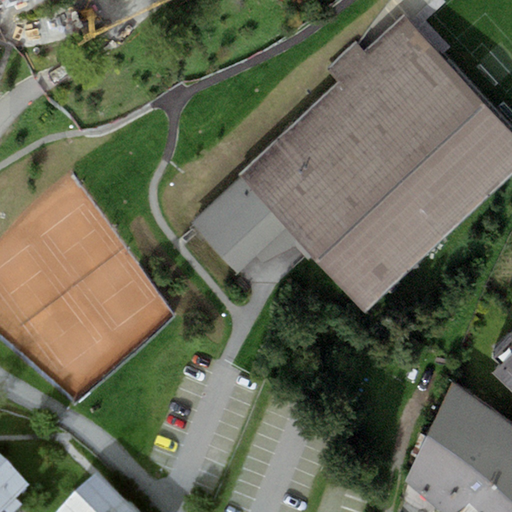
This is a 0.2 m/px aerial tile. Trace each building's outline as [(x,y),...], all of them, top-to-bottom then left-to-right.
[(238,174),(241,177),(287,226),(365,310),(511,174),(511,132),(404,16),(364,52),(355,42),(325,69),(337,82),(238,174)] [(238,272),(287,226),(241,177),(192,223),(238,272)] [(511,352),(494,372),(511,390),(511,352)] [(511,424),(452,384),(427,434),(511,501),(511,424)] [(437,511),(511,511),(511,501),(427,434),(404,481),(437,511)] [(0,511),(16,511),(29,500),(0,470),(0,511)] [(120,511),(96,488),(72,511),(120,511)]
